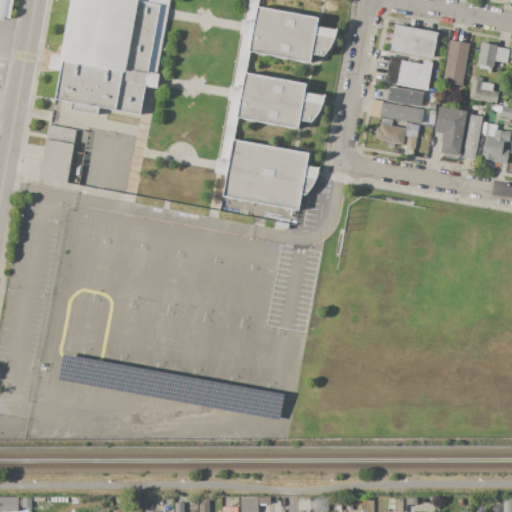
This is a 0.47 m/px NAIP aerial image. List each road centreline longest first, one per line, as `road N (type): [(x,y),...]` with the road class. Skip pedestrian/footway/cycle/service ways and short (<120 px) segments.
road 1 (residential): [(0,186),(33,0)]
road 2 (residential): [(346,163),(511,193)]
road 3 (residential): [(370,0),(346,163)]
road 4 (residential): [(382,0),(511,23)]
